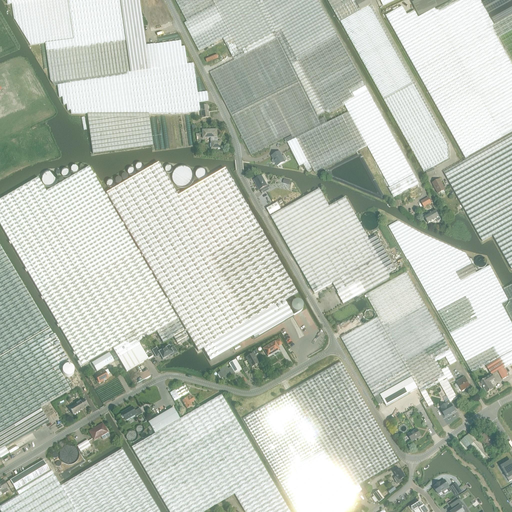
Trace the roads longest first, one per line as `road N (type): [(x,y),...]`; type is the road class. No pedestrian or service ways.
road 1 (unclassified): [(337,345),(241,174),(233,131),(168,0)]
road 2 (unclassified): [(0,473),(158,377),(173,373),(255,391),(337,345)]
road 3 (unclassified): [(411,459),(399,454),(337,345)]
